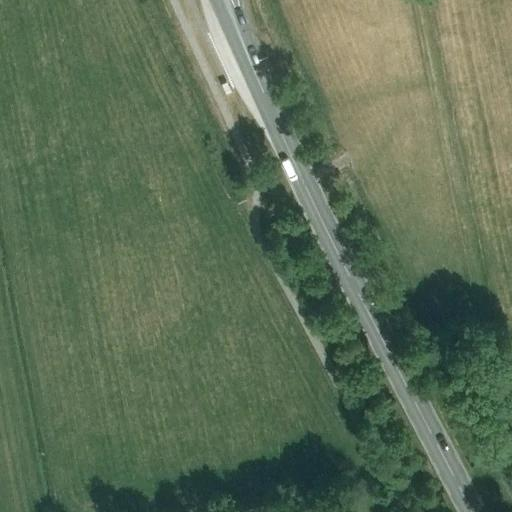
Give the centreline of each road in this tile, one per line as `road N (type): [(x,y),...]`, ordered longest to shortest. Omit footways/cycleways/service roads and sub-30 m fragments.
road 1 (primary): [(471,511),(315,208),(238,32)]
road 2 (track): [(511,451),(417,0)]
